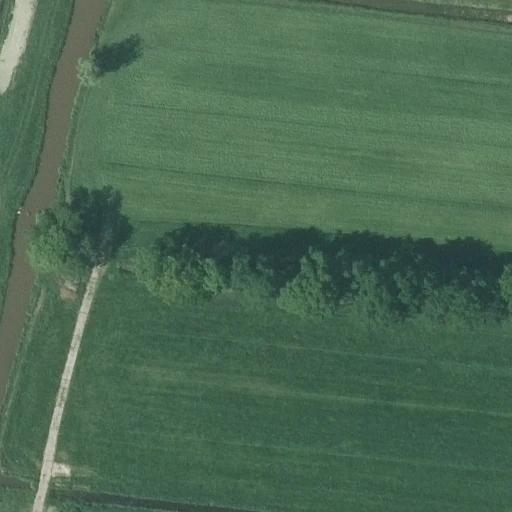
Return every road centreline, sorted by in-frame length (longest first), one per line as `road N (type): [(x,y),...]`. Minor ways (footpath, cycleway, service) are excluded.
road 1 (track): [(111,222),(47,470),(68,471)]
road 2 (track): [(59,0),(0,223)]
